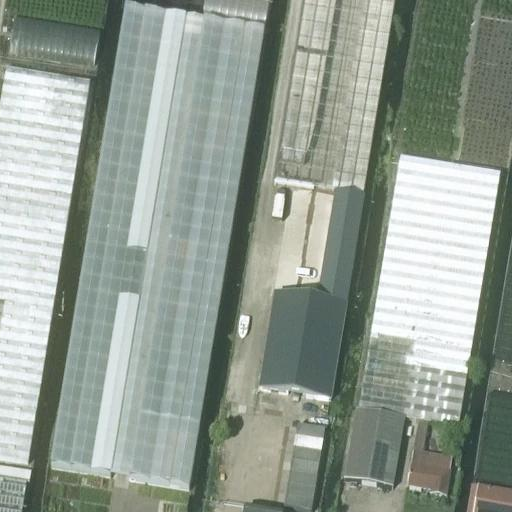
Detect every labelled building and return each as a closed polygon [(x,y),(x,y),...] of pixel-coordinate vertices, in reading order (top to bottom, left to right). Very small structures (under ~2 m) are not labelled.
[(304,0),(303,7),(274,184),(292,188),(363,199),(396,0),(304,0)] [(189,494),(263,35),(126,13),(51,471),(189,494)] [(0,106),(0,408),(36,415),(89,85),(6,72),(0,106)] [(498,178),(399,161),(358,414),(404,422),(429,426),(457,431),(468,361),(483,272),(498,178)] [(265,353),(259,392),(330,404),(345,312),(363,201),(335,196),(316,307),(274,300),(265,353)] [(0,461),(28,466),(36,415),(0,408),(0,461)] [(357,414),(344,484),(392,492),(404,422),(358,414),(357,414)] [(423,457),(429,426),(418,424),(413,455),(407,490),(431,494),(430,498),(445,501),(452,462),(423,457)] [(297,429),(283,511),(311,511),(324,433),(297,429)] [(21,511),(26,486),(0,482),(0,511),(21,511)] [(471,488),(468,509),(474,510),(473,511),(511,511),(511,495),(478,489),(471,488)]
